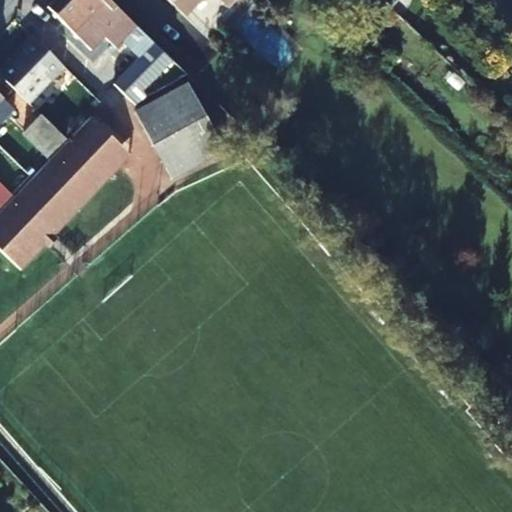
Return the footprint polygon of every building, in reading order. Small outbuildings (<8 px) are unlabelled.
[(137,27),(109,0),(56,0),(49,8),(91,49),(105,36),(116,47),(137,27)] [(384,0),(396,10),(403,0),(384,0)] [(172,61),(144,33),(131,46),(142,58),(115,86),(137,106),(148,95),(143,91),(172,61)] [(65,68),(33,37),(0,71),(0,75),(29,104),(65,68)] [(0,124),(14,110),(0,96),(0,124)] [(66,140),(41,116),(24,132),(50,157),(66,140)] [(119,141),(96,117),(0,215),(0,250),(22,272),(47,246),(56,237),(121,169),(119,141)] [(0,208),(12,196),(0,183),(0,208)] [(60,241),(56,237),(47,246),(51,249),(60,241)]
